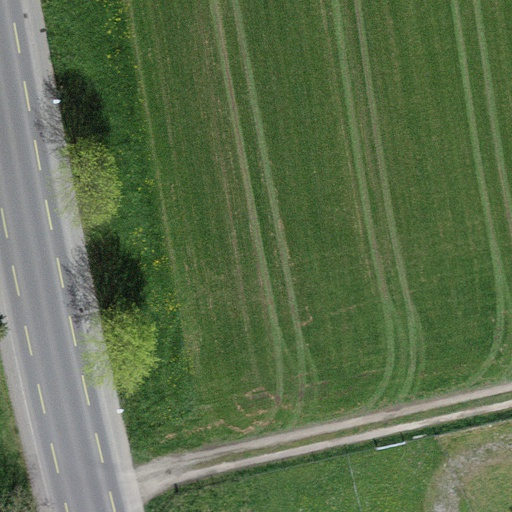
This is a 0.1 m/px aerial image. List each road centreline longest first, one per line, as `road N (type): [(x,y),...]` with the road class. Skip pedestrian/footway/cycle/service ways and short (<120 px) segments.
road 1 (primary): [(93,511),(0,56)]
road 2 (track): [(88,495),(511,400)]
